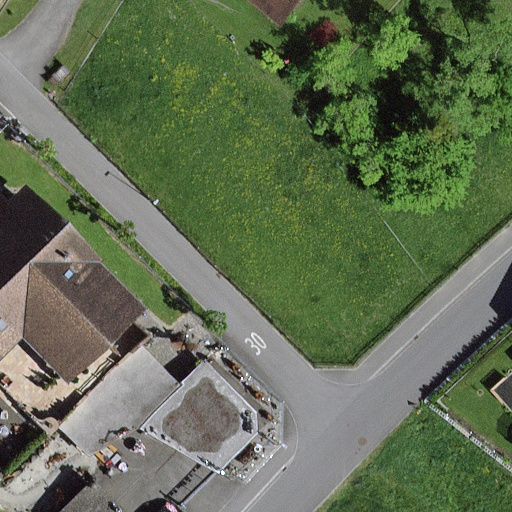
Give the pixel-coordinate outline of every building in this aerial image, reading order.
[(257,0),(291,29),(315,0),(257,0)] [(0,363),(24,341),(69,387),(147,311),(101,265),(105,262),(29,185),(13,200),(1,187),(0,187),(0,363)] [(181,386),(142,346),(60,426),(90,456),(128,438),(138,428),(181,386)] [(33,354),(17,369),(35,387),(51,372),(33,354)] [(206,361),(181,386),(138,428),(218,475),(269,424),(206,361)] [(125,511),(94,480),(60,511),(125,511)]
